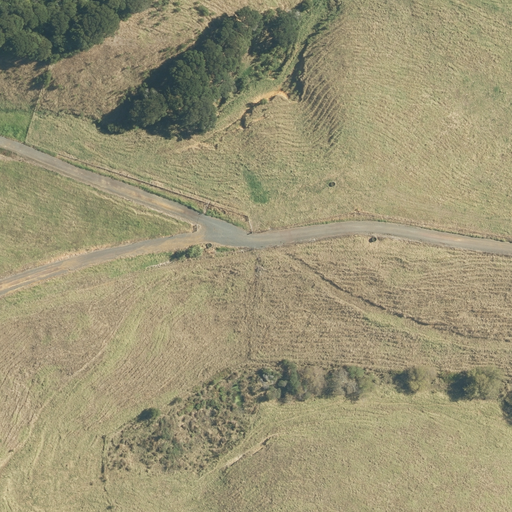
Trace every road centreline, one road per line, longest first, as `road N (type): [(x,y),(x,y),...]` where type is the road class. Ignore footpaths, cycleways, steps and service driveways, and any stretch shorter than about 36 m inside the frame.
road 1 (track): [(0,147),(242,227),(422,211),(511,236)]
road 2 (track): [(0,275),(46,258),(242,227)]
